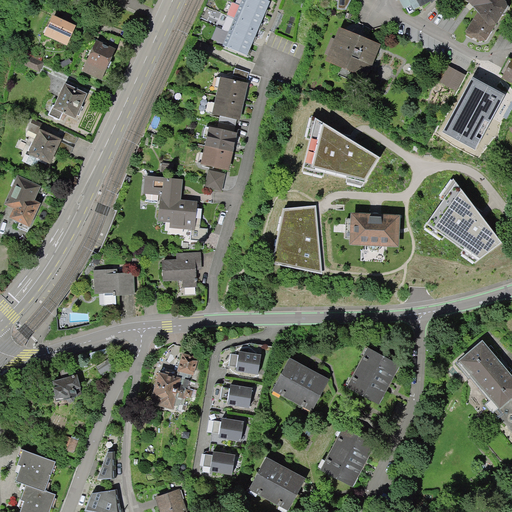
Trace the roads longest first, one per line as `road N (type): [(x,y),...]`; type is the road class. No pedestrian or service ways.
road 1 (secondary): [(0,320),(64,235),(172,0)]
road 2 (residential): [(211,321),(212,288),(268,70)]
road 3 (residential): [(421,312),(410,416),(362,511)]
road 4 (residential): [(421,312),(211,321)]
road 5 (residential): [(66,511),(112,391),(138,352)]
road 6 (residential): [(134,511),(123,467),(138,352)]
road 7 (residential): [(141,328),(29,357),(0,351)]
